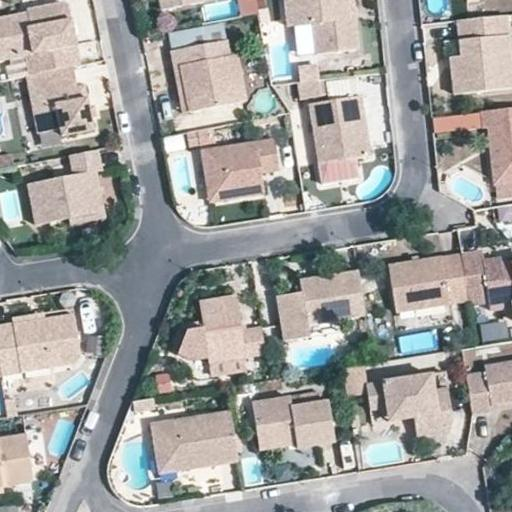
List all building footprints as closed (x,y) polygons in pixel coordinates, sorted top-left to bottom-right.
[(158,0),(161,9),(203,1),(202,0),(158,0)] [(350,0),(296,0),(304,52),(357,45),(350,0)] [(60,5),(0,15),(0,56),(23,54),(29,74),(74,64),(60,5)] [(496,20),(446,21),(449,89),(499,87),(496,20)] [(237,36),(179,51),(195,113),(253,98),(237,36)] [(78,90),(74,64),(29,74),(31,144),(92,132),(92,85),(78,90)] [(357,95),(313,98),(318,160),(362,157),(357,95)] [(511,108),(480,114),(493,183),(511,179),(511,108)] [(277,138),(197,150),(203,193),(225,190),(226,198),(266,192),(264,180),(257,177),(259,172),(281,168),(277,138)] [(101,160),(38,164),(40,212),(104,208),(101,160)] [(481,249),(457,252),(465,300),(466,308),(480,304),(476,284),(484,283),(489,316),(511,313),(508,304),(511,303),(511,257),(481,262),(481,249)] [(457,252),(390,265),(398,310),(465,300),(457,252)] [(303,293),(275,295),(282,340),(312,337),(312,324),(365,314),(356,272),(301,280),(303,293)] [(240,293),(196,301),(205,359),(264,353),(256,327),(243,330),(240,293)] [(63,316),(1,327),(10,374),(71,363),(63,316)] [(505,323),(479,328),(482,344),(508,339),(505,323)] [(0,374),(10,374),(1,327),(0,327),(0,374)] [(511,404),(511,360),(488,365),(487,371),(467,375),(474,416),(493,414),(492,407),(511,404)] [(433,375),(369,386),(372,405),(390,402),(391,411),(419,408),(422,440),(451,434),(455,419),(449,387),(434,391),(433,375)] [(292,397),(249,404),(257,440),(294,437),(297,449),(336,444),(329,401),(292,406),(292,397)] [(228,419),(152,428),(157,467),(233,458),(228,419)] [(26,433),(0,438),(0,486),(34,482),(26,433)]
